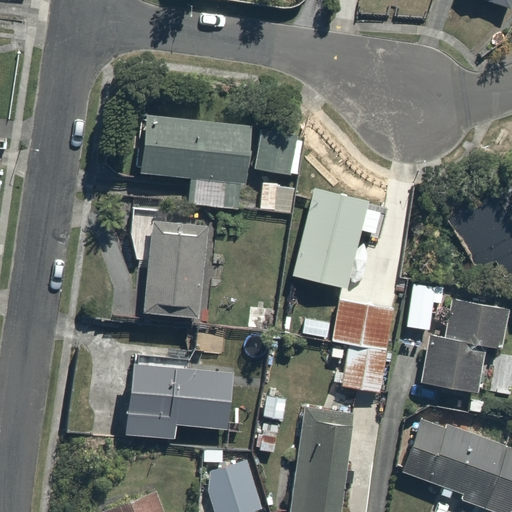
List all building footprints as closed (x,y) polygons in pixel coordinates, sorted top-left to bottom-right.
[(511,0),(488,0),(511,8),(511,0)] [(254,121),(146,115),(142,172),(196,175),(194,204),(249,207),(251,172),(254,128),(254,121)] [(302,131),(254,128),(251,172),(261,173),(296,175),(300,175),(302,131)] [(296,175),(261,173),(259,211),(293,213),(296,175)] [(503,247),(511,263),(511,180),(442,217),(467,266),(503,247)] [(361,227),(380,231),(387,204),(314,186),(293,271),(347,285),(361,227)] [(126,255),(147,257),(143,310),(181,314),(181,322),(204,324),(213,218),(167,214),(168,201),(131,198),(126,255)] [(444,284),(410,282),(407,324),(441,327),(443,296),(444,284)] [(334,320),(307,315),(304,333),(331,337),(328,354),(343,356),(338,387),(383,394),(398,304),(338,294),(334,320)] [(509,301),(443,296),(441,327),(440,334),(485,337),(507,338),(509,301)] [(485,337),(440,334),(427,333),(424,382),(481,386),(485,337)] [(94,432),(102,351),(75,348),(67,429),(94,432)] [(134,369),(131,433),(178,435),(179,423),(240,426),(243,368),(191,366),(192,359),(128,356),(127,369),(134,369)] [(344,511),(355,412),(301,405),(288,511),(344,511)] [(511,511),(511,449),(421,413),(398,471),(499,511),(511,511)] [(232,511),(262,503),(247,456),(203,469),(216,511),(232,511)] [(168,511),(159,487),(101,508),(102,511),(168,511)]
